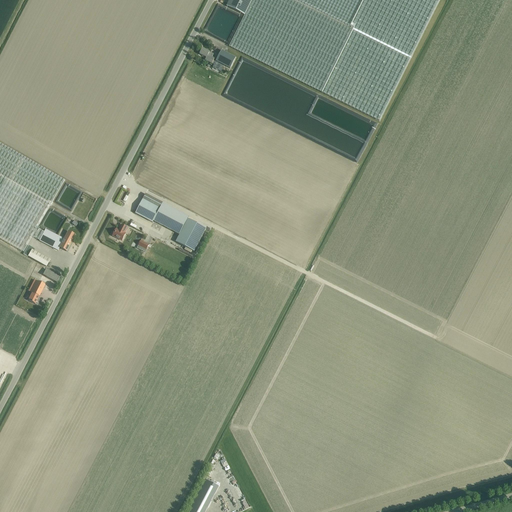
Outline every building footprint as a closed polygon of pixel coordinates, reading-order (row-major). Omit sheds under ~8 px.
[(229,0),(227,6),(245,15),(229,47),(321,92),(380,121),(439,0),(229,0)] [(200,55),(206,58),(205,60),(212,64),(213,61),(214,59),(212,58),(214,55),(209,52),(203,49),(200,55)] [(230,69),(236,58),(222,51),(216,61),(230,69)] [(214,65),(213,68),(221,72),(224,67),(215,63),(214,65)] [(0,239),(23,252),(32,237),(39,241),(58,251),(59,248),(66,252),(75,235),(68,232),(64,239),(45,230),(44,232),(37,229),(50,205),(65,179),(0,141),(0,239)] [(136,214),(152,223),(154,220),(163,203),(146,194),(136,214)] [(163,203),(153,221),(179,235),(189,217),(188,217),(163,203)] [(194,252),(206,229),(188,220),(176,243),(194,252)] [(119,231),(116,229),(113,236),(122,241),(126,234),(125,234),(127,228),(122,225),(119,231)] [(141,242),(138,247),(146,251),(149,246),(141,242)] [(28,246),(23,254),(28,257),(31,250),(33,248),(28,246)] [(30,258),(46,267),(50,261),(34,252),(31,250),(28,257),(30,258)] [(43,275),(46,277),(56,283),(60,277),(46,269),(43,275)] [(45,286),(39,282),(40,281),(35,278),(34,280),(28,292),(32,293),(28,301),(35,304),(39,297),(45,286)] [(205,480),(188,511),(205,511),(219,487),(205,480)]
